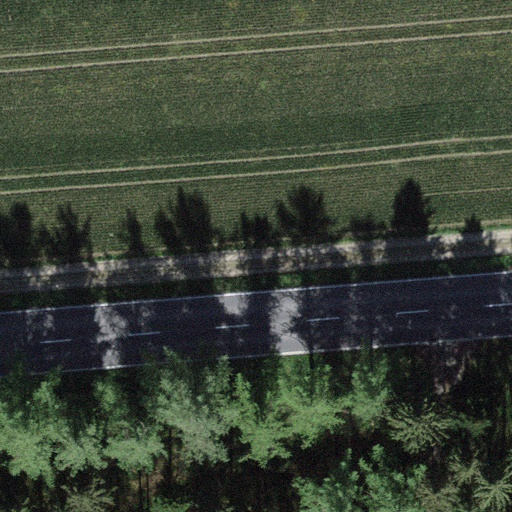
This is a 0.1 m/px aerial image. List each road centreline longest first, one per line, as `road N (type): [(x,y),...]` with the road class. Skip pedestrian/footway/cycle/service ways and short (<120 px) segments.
road 1 (track): [(511,241),(0,286)]
road 2 (primary): [(0,347),(511,304)]
